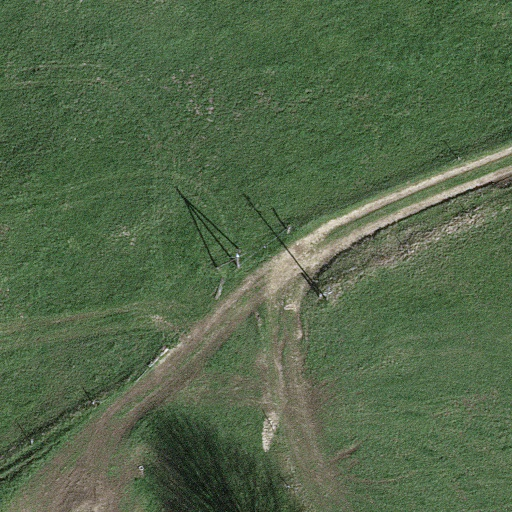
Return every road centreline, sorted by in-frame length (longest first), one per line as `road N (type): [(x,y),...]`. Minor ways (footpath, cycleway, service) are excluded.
road 1 (track): [(511,160),(347,221),(285,271)]
road 2 (track): [(332,511),(291,431),(285,271)]
